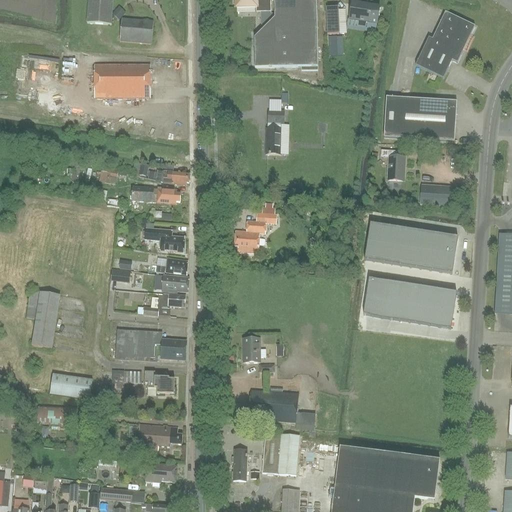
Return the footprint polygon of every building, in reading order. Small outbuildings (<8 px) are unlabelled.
[(89,0),(88,24),(112,26),(113,0),(89,0)] [(236,0),(236,9),(257,8),(257,12),(271,12),(271,9),(275,9),(275,19),(255,39),(255,69),(301,68),(302,72),(318,72),(316,0),(274,0),(275,1),(271,1),(270,0),(236,0)] [(380,7),(352,3),(350,20),(348,20),(347,27),(376,31),(380,7)] [(119,7),(113,15),(120,21),(126,13),(119,7)] [(339,9),(326,9),(328,36),(340,35),(339,9)] [(444,80),(452,62),(458,64),(475,27),(446,13),(433,40),(429,38),(416,66),(444,80)] [(120,43),(152,46),(154,23),(122,20),(120,43)] [(95,92),(95,100),(151,99),(150,66),(95,67),(95,75),(94,75),(94,92),(95,92)] [(454,143),(457,103),(387,98),(384,139),(454,143)] [(280,156),(281,130),(281,125),(284,125),(284,113),(268,112),(268,130),(266,129),(266,156),(280,156)] [(394,152),(382,151),(381,158),(389,158),(388,181),(404,182),(406,159),(394,158),(394,152)] [(141,165),(140,170),(140,171),(137,171),(136,178),(139,178),(140,176),(147,178),(148,171),(149,166),(141,165)] [(172,185),(186,187),(187,184),(190,184),(191,176),(171,174),(171,173),(164,172),(163,184),(172,185)] [(454,188),(422,186),(420,206),(453,208),(454,188)] [(177,195),(177,192),(173,192),(173,191),(158,190),(158,197),(154,196),(155,189),(133,187),(132,203),(176,206),(176,203),(180,203),(181,195),(177,195)] [(108,207),(120,209),(121,202),(108,200),(108,207)] [(277,216),(262,215),(257,215),(257,223),(248,222),(247,233),(236,232),(235,247),(238,248),(238,253),(258,255),(260,234),(266,235),(267,224),(277,225),(277,216)] [(459,239),(370,225),(365,261),(453,274),(459,239)] [(161,242),(160,252),(184,254),(185,239),(172,238),(172,232),(146,231),(145,241),(161,242)] [(511,316),(511,235),(498,235),(493,315),(511,316)] [(168,260),(168,261),(166,274),(187,277),(188,263),(168,260)] [(121,262),(120,270),(131,272),(132,264),(121,262)] [(189,294),(190,280),(163,277),(162,293),(177,295),(178,293),(189,294)] [(364,316),(451,330),(457,294),(369,281),(364,316)] [(61,297),(33,293),(28,319),(36,320),(32,347),(53,350),(61,297)] [(159,299),(158,310),(159,310),(169,311),(171,308),(185,309),(186,297),(164,296),(163,297),(159,296),(159,299)] [(139,309),(138,315),(143,316),(158,317),(159,310),(158,310),(151,309),(144,309),(139,309)] [(163,334),(159,334),(117,331),(115,360),(157,363),(157,358),(161,358),(161,360),(185,361),(187,343),(162,341),(163,334)] [(261,351),(261,340),(242,340),(243,365),(261,365),(261,359),(266,359),(266,351),(261,351)] [(372,340),(367,372),(446,384),(451,353),(372,340)] [(113,372),(112,391),(125,391),(125,373),(113,372)] [(165,395),(174,396),(174,397),(176,397),(176,380),(175,380),(175,381),(169,381),(169,379),(155,379),(155,374),(145,373),(145,384),(148,384),(148,389),(150,389),(150,396),(149,396),(149,397),(165,398),(165,395)] [(50,396),(90,402),(93,381),(53,376),(50,396)] [(297,414),(299,395),(251,392),(249,419),(258,420),(258,422),(296,424),(296,426),(315,427),(316,415),(297,414)] [(77,425),(78,410),(42,407),(41,423),(77,425)] [(178,436),(179,428),(140,426),(139,450),(158,451),(159,447),(170,448),(171,445),(182,446),(182,436),(178,436)] [(297,477),(300,438),(266,435),(263,475),(297,477)] [(413,511),(415,499),(435,501),(440,461),(340,448),(332,511),(413,511)] [(247,483),(248,452),(235,451),(234,482),(247,483)] [(135,478),(136,461),(121,460),(120,477),(135,478)] [(176,484),(177,468),(156,466),(157,462),(147,461),(146,483),(161,485),(161,483),(176,484)] [(25,477),(24,488),(34,489),(35,478),(25,477)] [(48,479),(36,478),(35,490),(47,491),(47,490),(48,479)] [(79,487),(71,486),(70,503),(78,503),(79,487)] [(102,490),(100,501),(133,504),(134,493),(102,490)] [(511,511),(511,490),(505,490),(503,511),(511,511)] [(299,511),(300,492),(283,491),(281,511),(299,511)] [(99,510),(100,495),(89,494),(88,509),(99,510)] [(29,511),(28,511),(29,502),(15,501),(14,511),(13,510),(12,511),(29,511)]
